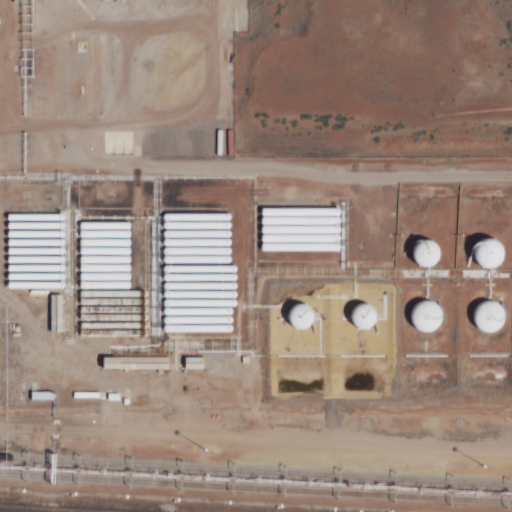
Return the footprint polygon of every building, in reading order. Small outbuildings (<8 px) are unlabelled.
[(260,250),(338,250),(338,207),(260,207),(260,250)] [(11,218),(68,218),(68,294),(11,294),(11,218)] [(167,338),(167,219),(240,219),(240,338),(167,338)] [(83,226),(134,226),(135,294),(84,294),(83,226)] [(419,238),(414,240),(411,244),(409,249),(409,255),(410,260),(414,264),(418,267),(423,268),(428,268),(432,266),(436,263),(439,258),(440,254),(439,249),(437,244),(434,241),(430,238),(425,237),(419,238)] [(485,237),(480,238),(476,241),(473,245),(471,250),(471,255),(472,260),(475,264),(479,267),(485,269),(490,269),(496,267),(500,263),(503,258),(503,252),(502,247),(499,242),(495,238),(490,237),(485,237)] [(84,296),(151,295),(151,340),(84,341),(84,296)] [(55,299),(68,299),(67,337),(54,337),(55,299)] [(422,331),(428,331),(433,329),(437,326),(440,321),(441,315),(440,310),(437,305),(433,302),(429,300),(424,299),(419,300),(414,303),(411,307),(409,312),(409,317),(410,322),(412,326),(417,330),(422,331)] [(481,301),(476,304),(473,308),(472,314),(472,319),(474,325),(478,329),(483,331),(488,332),(493,331),(498,328),(501,325),(503,320),(504,315),(503,310),(500,306),(497,302),(492,300),(486,299),(481,301)] [(375,307),(372,304),(368,302),(364,301),(359,302),(355,304),(352,307),(350,310),(349,315),(350,320),(352,324),(356,327),(360,329),(365,329),(370,328),(374,325),(376,321),(377,316),(377,311),(375,307)] [(286,315),(286,320),(288,324),(291,328),(296,330),(301,330),(305,329),(310,326),(312,323),(314,319),(314,314),(312,310),(310,306),(306,304),(302,302),(298,302),(293,304),(290,306),(287,310),(286,315)] [(106,362),(173,362),(173,375),(106,374),(106,362)] [(189,362),(207,362),(207,373),(189,373),(189,362)]
